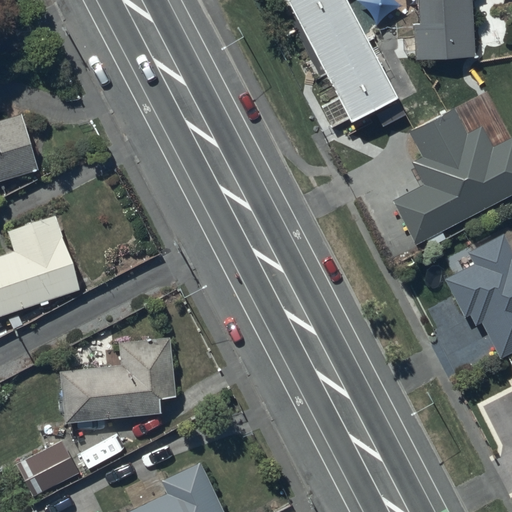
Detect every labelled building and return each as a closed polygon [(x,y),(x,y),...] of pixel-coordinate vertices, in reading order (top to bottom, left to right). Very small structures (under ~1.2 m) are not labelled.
[(285,0),(351,122),(394,99),(341,0),(285,0)] [(416,0),(418,24),(412,24),(413,60),(471,57),(468,0),(416,0)] [(452,109),(407,132),(420,158),(410,163),(422,185),(391,201),(413,244),(511,193),(511,140),(510,137),(492,146),(481,125),(465,134),(452,109)] [(0,180),(37,169),(20,114),(0,119),(0,180)] [(78,289),(53,215),(7,231),(13,250),(0,254),(0,316),(40,303),(41,306),(48,303),(47,300),(78,289)] [(511,249),(504,232),(465,250),(473,265),(444,279),(463,319),(470,315),(475,327),(481,324),(498,358),(511,351),(511,249)] [(170,337),(118,341),(119,365),(58,370),(62,423),(159,415),(158,399),(175,398),(170,337)] [(78,473),(60,440),(14,465),(32,497),(78,473)] [(221,511),(197,461),(159,480),(165,493),(124,511),(221,511)]
